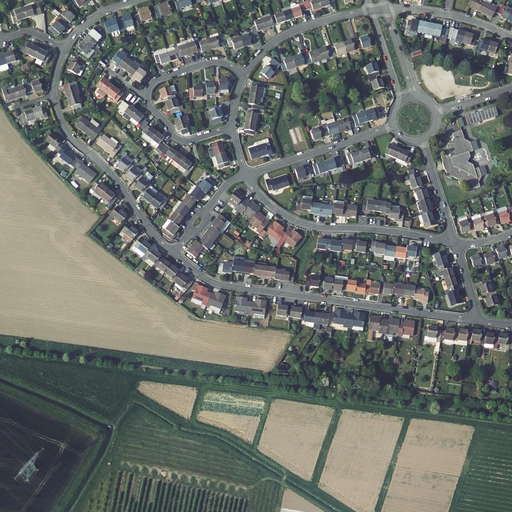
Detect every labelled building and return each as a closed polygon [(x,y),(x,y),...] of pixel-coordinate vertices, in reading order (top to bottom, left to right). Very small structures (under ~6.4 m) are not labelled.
[(177,0),(178,1),(175,2),(178,12),(181,11),(181,9),(191,5),(189,0),(177,0)] [(321,8),(318,0),(311,2),(310,1),(306,2),(309,10),(313,9),(313,11),(321,8)] [(318,0),(321,8),(330,5),(329,3),(333,2),(332,0),(318,0)] [(480,0),(473,0),(470,5),(479,10),(478,11),(485,15),(490,5),(480,0)] [(168,2),(154,7),(158,20),(162,18),(161,16),(172,13),(168,2)] [(39,3),(22,9),(26,18),(32,16),(33,17),(42,14),(39,3)] [(305,11),(302,3),(299,4),(300,8),(291,10),(294,19),(302,16),(301,12),(305,11)] [(490,5),(485,15),(492,18),(495,12),(498,14),(503,5),(500,3),(497,8),(490,5)] [(511,9),(503,5),(498,14),(501,15),(500,17),(507,20),(511,11),(511,9)] [(138,11),(139,14),(135,15),(138,25),(142,23),(142,21),(152,18),(149,7),(138,11)] [(14,23),(19,22),(19,21),(26,18),(22,9),(10,13),(14,23)] [(65,23),(67,20),(70,22),(75,17),(66,10),(62,15),(54,9),(52,12),(57,17),(65,23)] [(283,13),(286,21),(294,19),(291,10),(283,13)] [(277,24),(286,21),(283,13),(271,17),(273,25),(277,24)] [(130,15),(123,17),(123,18),(120,20),(123,31),(127,29),(126,28),(133,25),(130,15)] [(60,34),(65,29),(62,26),(65,23),(57,17),(55,20),(56,21),(51,27),(51,26),(48,30),(57,37),(60,34)] [(273,25),(271,17),(262,20),(266,31),(270,30),(269,28),(274,26),(273,25)] [(107,34),(119,30),(120,32),(123,31),(120,20),(116,21),(116,19),(104,23),(107,34)] [(266,31),(262,20),(254,22),(256,26),(257,32),(262,30),(263,32),(266,31)] [(417,33),(419,22),(412,20),(412,21),(408,21),(406,30),(417,33)] [(417,33),(425,34),(427,23),(419,22),(417,33)] [(427,23),(425,34),(432,36),(435,25),(427,23)] [(444,38),(446,29),(442,28),(442,26),(435,25),(432,36),(440,37),(444,38)] [(252,44),(251,41),(259,39),(257,32),(256,26),(251,28),(252,31),(248,33),(249,34),(240,37),(243,47),(252,44)] [(95,27),(85,38),(88,41),(97,49),(98,49),(99,48),(97,45),(98,44),(97,43),(104,34),(95,27)] [(463,43),(466,32),(459,30),(458,31),(455,30),(452,39),(463,43)] [(473,34),(466,32),(463,43),(474,46),(476,36),(473,35),(473,34)] [(223,44),(220,36),(208,40),(211,50),(220,47),(219,45),(223,44)] [(357,42),(359,50),(372,46),(369,36),(360,39),(360,41),(357,42)] [(234,50),(243,47),(240,37),(231,40),(231,38),(227,40),(230,47),(233,46),(234,50)] [(97,49),(88,41),(85,38),(83,41),(78,47),(79,48),(78,51),(84,56),(86,54),(87,55),(92,49),(95,51),(97,49)] [(193,54),(198,52),(197,50),(195,43),(194,39),(185,42),(186,45),(190,57),(194,55),(193,54)] [(480,52),(480,50),(488,52),(491,41),(483,39),(483,40),(479,39),(476,51),(480,52)] [(202,53),(211,50),(208,40),(199,43),(199,41),(195,43),(197,50),(201,49),(202,53)] [(343,43),(346,53),(356,50),(356,51),(359,50),(357,42),(353,43),(352,40),(343,43)] [(491,41),(488,52),(499,55),(501,46),(498,45),(498,43),(491,41)] [(187,58),(190,57),(186,45),(185,42),(177,44),(178,48),(181,56),(181,58),(186,56),(187,58)] [(23,52),(35,58),(39,50),(32,47),(33,45),(28,43),(23,52)] [(332,49),(334,57),(346,53),(343,43),(335,46),(335,48),(332,49)] [(175,49),(175,51),(166,54),(169,62),(178,59),(177,57),(181,56),(178,48),(175,49)] [(334,57),(332,49),(328,50),(327,48),(318,50),(321,60),(330,57),(330,58),(334,57)] [(11,52),(4,55),(7,64),(19,60),(16,49),(11,51),(11,52)] [(39,50),(35,58),(46,64),(51,54),(46,52),(45,53),(39,50)] [(115,65),(118,67),(125,58),(127,55),(128,55),(121,50),(119,53),(113,61),(116,64),(115,65)] [(309,53),(310,55),(306,56),(309,64),(321,60),(318,50),(309,53)] [(161,65),(169,62),(166,54),(158,56),(158,54),(154,56),(157,64),(161,62),(161,65)] [(0,56),(0,70),(0,71),(9,69),(7,64),(4,55),(0,56)] [(309,64),(306,56),(303,58),(302,55),(293,58),(296,67),(305,64),(305,65),(309,64)] [(125,58),(118,67),(121,69),(122,68),(126,71),(132,63),(125,58)] [(269,79),(281,65),(273,58),(269,62),(271,64),(268,67),(267,65),(261,73),(269,79)] [(281,65),(283,72),(296,67),(293,58),(284,60),(285,62),(281,64),(281,65)] [(67,70),(77,75),(82,63),(75,59),(73,62),(71,61),(67,70)] [(132,63),(126,71),(130,74),(129,75),(132,78),(139,69),(141,66),(134,61),(132,63)] [(378,72),(379,72),(376,63),(366,66),(369,75),(368,75),(369,79),(377,76),(379,75),(378,72)] [(139,69),(132,78),(135,80),(136,79),(140,82),(146,74),(139,69)] [(370,82),(372,82),(375,91),(384,88),(381,79),(378,80),(377,76),(369,79),(370,82)] [(107,94),(113,86),(107,82),(108,81),(103,77),(97,86),(107,94)] [(219,80),(219,84),(215,84),(216,94),(216,97),(220,96),(220,94),(229,93),(228,80),(219,80)] [(39,81),(27,84),(30,92),(33,91),(34,93),(42,90),(39,81)] [(68,98),(78,95),(75,86),(77,85),(76,82),(65,85),(67,89),(65,89),(68,98)] [(265,84),(253,82),(251,95),(261,97),(262,87),(265,88),(265,84)] [(15,88),(18,98),(27,95),(27,93),(30,92),(27,84),(15,88)] [(207,94),(216,94),(215,84),(206,84),(206,88),(202,88),(203,97),(207,97),(207,94)] [(162,99),(167,97),(168,101),(176,99),(174,95),(172,95),(172,93),(176,92),(174,87),(175,87),(175,85),(174,85),(172,85),(172,86),(160,90),(162,99)] [(9,101),(18,98),(15,88),(14,86),(2,90),(5,100),(9,99),(9,101)] [(118,90),(113,86),(107,94),(117,101),(123,93),(119,89),(118,90)] [(194,100),(194,97),(203,97),(202,88),(202,86),(193,87),(193,89),(189,89),(190,100),(194,100)] [(78,95),(68,98),(70,107),(73,106),(74,110),(82,107),(78,95)] [(265,107),(259,106),(261,97),(251,95),(249,104),(253,105),(252,109),(264,110),(265,107)] [(169,110),(171,109),(172,113),(180,111),(176,99),(168,101),(166,102),(169,110)] [(130,107),(123,101),(118,108),(125,113),(123,116),(129,121),(137,111),(130,106),(130,107)] [(222,122),(220,118),(222,117),(219,108),(217,109),(216,105),(208,108),(212,120),(210,121),(211,125),(222,122)] [(41,107),(32,110),(36,119),(44,116),(44,119),(48,117),(45,107),(41,108),(41,107)] [(498,116),(496,107),(468,116),(471,124),(498,116)] [(377,108),(365,113),(368,122),(374,119),(375,120),(380,119),(377,108)] [(246,121),(256,122),(258,113),(263,114),(264,110),(252,109),(252,112),(248,112),(246,121)] [(36,119),(32,110),(24,112),(25,113),(21,115),(22,116),(18,117),(20,124),(24,123),(24,125),(28,124),(27,121),(36,119)] [(144,116),(137,111),(129,121),(139,128),(146,119),(143,117),(144,116)] [(368,122),(365,113),(353,116),(356,127),(362,125),(361,124),(368,122)] [(189,124),(187,115),(174,119),(177,128),(179,127),(180,131),(191,127),(190,124),(189,124)] [(90,123),(83,117),(83,118),(81,116),(76,122),(78,124),(76,126),(84,132),(84,130),(91,135),(89,138),(93,141),(102,129),(98,126),(99,125),(92,120),(90,123)] [(336,123),(339,132),(347,129),(346,126),(350,125),(348,117),(344,118),(344,120),(336,123)] [(247,134),(254,135),(256,122),(246,121),(245,130),(247,130),(247,134)] [(326,136),(339,132),(336,123),(327,125),(326,124),(323,125),(326,136)] [(314,140),(326,136),(323,125),(319,126),(320,128),(311,131),(314,140)] [(147,126),(142,132),(145,134),(143,137),(150,143),(152,140),(157,133),(150,128),(147,126)] [(470,156),(469,152),(473,151),(470,142),(465,139),(462,130),(453,133),(454,138),(452,143),(447,145),(449,150),(446,154),(441,156),(443,163),(446,162),(448,168),(446,169),(448,178),(453,177),(458,179),(460,184),(464,182),(470,185),(471,190),(480,186),(479,182),(481,176),(479,168),(474,169),(473,165),(467,162),(470,156)] [(54,152),(55,150),(58,153),(63,145),(60,143),(61,142),(56,138),(57,137),(52,133),(46,141),(50,144),(47,147),(54,152)] [(164,138),(157,133),(152,140),(150,143),(149,143),(156,148),(155,150),(161,155),(162,152),(160,150),(164,144),(161,142),(164,138)] [(118,150),(117,149),(115,148),(117,146),(116,145),(118,142),(112,137),(110,140),(103,135),(97,143),(104,149),(105,148),(111,153),(109,155),(113,158),(118,150)] [(273,154),(268,139),(256,143),(257,146),(248,149),(252,159),(260,157),(260,155),(268,153),(269,155),(273,154)] [(223,147),(222,142),(211,145),(215,157),(225,154),(223,147)] [(385,154),(397,159),(401,150),(394,147),(395,146),(390,143),(385,154)] [(67,148),(63,145),(58,153),(56,155),(70,165),(75,157),(70,154),(65,151),(67,148)] [(167,146),(162,152),(161,155),(160,156),(170,163),(172,160),(177,153),(171,148),(170,148),(167,146)] [(359,152),(362,161),(375,157),(371,147),(366,148),(366,150),(359,152)] [(407,153),(401,150),(397,159),(396,162),(407,167),(413,154),(408,152),(407,153)] [(133,160),(126,155),(127,154),(124,152),(117,161),(120,163),(118,166),(125,172),(126,170),(133,160)] [(352,153),(347,155),(350,165),(362,161),(359,152),(352,154),(352,153)] [(172,160),(179,165),(185,159),(177,153),(172,160)] [(225,154),(215,157),(212,158),(215,167),(218,165),(219,169),(230,165),(228,160),(227,160),(225,154)] [(328,171),(340,167),(337,157),(332,158),(332,160),(325,162),(328,171)] [(179,165),(189,173),(194,167),(191,164),(192,164),(185,159),(179,165)] [(78,169),(76,172),(90,182),(96,174),(87,168),(87,169),(81,165),(83,162),(80,160),(75,167),(78,169)] [(133,160),(126,170),(129,173),(128,174),(126,176),(133,182),(135,180),(140,173),(132,168),(136,162),(133,160)] [(325,162),(319,164),(318,163),(313,165),(316,175),(328,171),(325,162)] [(311,175),(308,167),(304,169),(304,167),(295,169),(298,179),(311,175)] [(144,181),(141,178),(145,172),(143,170),(140,173),(135,180),(137,182),(136,184),(135,186),(142,192),(150,181),(153,178),(149,175),(144,181)] [(90,182),(76,172),(74,174),(88,185),(90,182)] [(414,189),(422,186),(420,177),(421,177),(420,173),(408,176),(413,189),(414,189)] [(269,191),(273,189),(273,191),(290,186),(286,175),(278,178),(278,180),(270,182),(269,179),(265,180),(269,191)] [(205,194),(211,186),(212,187),(215,184),(207,178),(205,181),(204,180),(198,188),(205,194)] [(153,183),(150,181),(142,192),(145,194),(142,198),(150,203),(156,195),(158,192),(151,186),(153,183)] [(101,197),(107,189),(100,183),(99,185),(96,183),(91,189),(95,192),(101,197)] [(415,192),(417,192),(420,201),(429,198),(426,189),(425,189),(423,186),(422,186),(414,189),(415,192)] [(198,188),(197,187),(190,196),(196,200),(197,201),(198,201),(201,197),(202,198),(205,194),(198,188)] [(101,197),(108,203),(106,206),(109,209),(117,199),(113,196),(115,194),(107,189),(101,197)] [(237,190),(232,196),(228,201),(237,207),(235,209),(239,212),(247,201),(242,198),(241,197),(242,194),(237,190)] [(193,204),(196,200),(190,196),(189,194),(182,203),(191,210),(194,205),(193,204)] [(158,207),(161,209),(165,204),(166,202),(156,195),(150,203),(157,208),(158,207)] [(303,196),(302,201),(298,200),(297,210),(301,210),(301,209),(311,210),(312,203),(313,197),(303,196)] [(423,210),(424,214),(431,212),(433,211),(429,198),(420,201),(417,202),(420,211),(423,210)] [(368,200),(368,202),(364,201),(362,211),(367,211),(367,210),(376,211),(378,202),(368,200)] [(251,205),(247,201),(239,212),(242,214),(244,212),(252,219),(258,212),(261,208),(255,204),(253,206),(251,205)] [(337,215),(343,216),(344,207),(345,202),(334,201),(333,206),(332,214),(338,214),(337,215)] [(390,214),(391,205),(387,204),(387,203),(378,202),(376,211),(386,213),(386,214),(390,214)] [(173,210),(175,212),(183,218),(186,213),(187,214),(191,210),(182,203),(179,207),(176,205),(173,210)] [(323,205),(312,203),(311,210),(310,213),(316,214),(316,215),(321,216),(323,205)] [(323,205),(321,216),(326,217),(326,215),(332,216),(332,214),(333,206),(323,205)] [(400,206),(391,205),(390,214),(389,218),(399,219),(398,221),(403,221),(404,212),(400,211),(400,210),(399,210),(400,206)] [(121,223),(127,215),(120,210),(121,208),(118,206),(108,218),(112,221),(114,218),(121,223)] [(348,207),(344,207),(343,216),(347,217),(347,216),(357,217),(358,207),(348,206),(348,207)] [(498,214),(500,220),(501,224),(511,221),(510,217),(511,216),(511,213),(510,208),(510,207),(506,208),(507,211),(498,214)] [(488,226),(488,227),(497,224),(497,221),(500,220),(498,214),(497,211),(493,212),(493,211),(484,214),(488,226)] [(183,218),(175,212),(169,220),(172,222),(177,226),(180,222),(181,223),(184,218),(183,218)] [(252,219),(249,223),(258,229),(256,231),(260,233),(268,223),(263,220),(262,219),(264,216),(258,212),(252,219)] [(422,215),(427,228),(438,224),(436,220),(434,221),(431,212),(424,214),(422,215)] [(474,228),(476,231),(485,228),(484,227),(488,226),(484,214),(484,213),(480,214),(481,218),(472,221),(474,228)] [(222,234),(230,223),(219,214),(217,217),(218,218),(212,226),(213,227),(221,233),(222,234)] [(459,222),(459,223),(462,233),(471,230),(471,229),(474,228),(472,221),(470,216),(459,219),(459,220),(459,221),(459,222)] [(177,226),(172,222),(169,220),(163,228),(167,231),(164,234),(165,235),(164,237),(169,241),(170,239),(172,240),(174,237),(173,236),(179,228),(177,226)] [(128,222),(121,231),(125,234),(122,237),(130,243),(138,232),(131,226),(132,225),(128,222)] [(275,239),(274,241),(278,244),(280,240),(285,234),(279,229),(281,226),(275,222),(267,232),(275,239)] [(214,242),(221,233),(213,227),(210,231),(209,231),(205,235),(214,242)] [(280,248),(284,243),(285,242),(294,248),(302,237),(296,233),(294,235),(293,234),(288,231),(285,234),(280,240),(278,244),(276,245),(280,248)] [(214,242),(205,235),(202,239),(203,240),(200,244),(208,250),(214,242)] [(134,246),(145,254),(150,247),(151,246),(144,241),(145,239),(141,237),(134,246)] [(318,239),(317,249),(327,250),(327,249),(331,249),(332,240),(328,239),(328,241),(318,239)] [(352,250),(354,240),(348,239),(348,241),(343,240),(342,242),(342,250),(352,251),(352,250)] [(332,240),(331,249),(330,251),(341,252),(342,250),(342,242),(337,242),(337,241),(332,240)] [(358,241),(354,240),(352,250),(356,250),(356,252),(366,253),(367,243),(357,242),(358,241)] [(200,244),(196,241),(190,249),(189,248),(187,251),(196,258),(202,251),(205,253),(208,250),(200,244)] [(371,252),(375,252),(375,253),(385,255),(386,246),(386,245),(376,244),(376,242),(372,242),(371,252)] [(395,258),(396,246),(391,246),(391,247),(386,246),(385,255),(384,260),(394,261),(395,258)] [(402,247),(396,246),(395,258),(406,259),(407,249),(402,248),(402,247)] [(496,252),(499,259),(508,256),(509,258),(511,256),(509,247),(505,249),(505,246),(495,250),(496,252)] [(155,263),(160,257),(161,255),(150,247),(145,254),(144,255),(155,263)] [(417,248),(407,247),(407,249),(406,259),(414,260),(414,257),(416,258),(416,256),(420,257),(421,247),(417,247),(417,248)] [(434,255),(439,268),(448,265),(445,256),(447,255),(446,251),(434,255)] [(483,255),(484,256),(487,265),(499,261),(499,259),(496,252),(492,253),(492,252),(483,255)] [(480,257),(479,255),(470,258),(473,267),(482,264),(483,266),(487,265),(484,256),(480,257)] [(171,265),(160,257),(155,263),(154,264),(165,273),(171,265)] [(256,261),(245,259),(244,263),(243,274),(248,275),(248,273),(254,274),(255,263),(256,261)] [(233,264),(232,271),(238,272),(237,273),(243,274),(244,263),(234,261),(233,264)] [(222,274),(223,273),(232,274),(232,271),(233,264),(224,263),(224,264),(219,263),(218,273),(222,274)] [(264,278),(266,264),(255,263),(254,274),(254,275),(259,276),(259,277),(264,278)] [(442,271),(445,280),(455,277),(452,268),(451,268),(449,264),(448,265),(439,268),(440,272),(442,271)] [(165,273),(173,279),(172,280),(175,282),(181,274),(178,272),(179,271),(171,265),(165,273)] [(277,269),(266,267),(264,278),(269,279),(270,277),(275,278),(276,270),(277,269)] [(276,270),(275,278),(275,280),(284,281),(284,282),(293,284),(295,274),(287,273),(287,272),(285,272),(285,271),(284,271),(276,270)] [(190,279),(189,280),(181,274),(175,282),(183,288),(184,287),(187,289),(193,282),(190,279)] [(309,286),(310,285),(320,286),(321,277),(311,275),(311,277),(307,276),(306,286),(309,286)] [(333,290),(334,280),(324,279),(325,277),(321,277),(320,286),(323,287),(323,289),(333,290)] [(445,280),(448,289),(449,293),(457,290),(459,290),(455,277),(445,280)] [(491,279),(481,282),(483,285),(480,286),(483,295),(487,294),(493,292),(490,283),(492,282),(491,279)] [(334,280),(333,290),(343,291),(343,290),(347,291),(348,280),(344,280),(344,281),(334,280)] [(358,282),(348,280),(347,291),(356,292),(356,293),(360,294),(361,284),(357,283),(358,282)] [(202,304),(206,306),(211,293),(205,292),(206,289),(198,286),(199,284),(195,283),(192,290),(196,291),(192,301),(201,304),(202,304)] [(370,295),(370,294),(379,295),(380,285),(371,284),(371,285),(366,284),(365,294),(370,295)] [(383,295),(384,294),(393,295),(393,294),(394,286),(385,285),(385,286),(380,285),(379,295),(383,295)] [(393,294),(398,295),(398,296),(404,296),(405,286),(394,285),(394,286),(393,294)] [(405,286),(404,296),(409,297),(409,296),(414,297),(415,290),(416,287),(405,286)] [(425,291),(415,290),(414,297),(414,299),(424,301),(424,302),(428,303),(429,293),(425,293),(425,291)] [(460,299),(457,290),(449,293),(448,293),(452,306),(463,303),(462,298),(460,299)] [(493,292),(487,294),(488,298),(486,299),(489,308),(499,304),(496,295),(498,295),(496,291),(493,292)] [(216,296),(211,293),(206,306),(211,307),(211,305),(221,309),(226,296),(218,293),(216,296)] [(250,315),(251,302),(245,301),(246,298),(237,297),(235,311),(245,312),(245,315),(250,315)] [(257,303),(251,302),(250,315),(254,316),(254,317),(264,319),(265,318),(267,301),(258,300),(257,303)] [(288,306),(288,307),(278,306),(277,315),(286,316),(286,315),(291,316),(292,306),(288,306)] [(297,307),(292,306),(291,316),(290,317),(301,318),(303,310),(303,309),(297,308),(297,307)] [(315,323),(316,313),(306,312),(306,311),(303,310),(301,318),(301,320),(305,321),(305,322),(310,322),(309,325),(310,327),(314,327),(315,323)] [(343,327),(348,327),(350,315),(344,314),(345,311),(335,310),(333,324),(344,325),(343,327)] [(325,313),(325,315),(316,313),(315,323),(324,324),(324,323),(329,324),(330,314),(325,313)] [(356,315),(350,315),(348,327),(353,328),(353,330),(363,331),(365,314),(356,313),(356,315)] [(370,316),(369,329),(379,331),(379,333),(383,333),(385,321),(379,320),(379,317),(370,316)] [(391,322),(385,321),(383,333),(388,334),(388,332),(398,333),(400,323),(400,320),(391,318),(391,322)] [(406,324),(400,323),(398,333),(398,336),(402,336),(402,337),(408,338),(409,335),(413,335),(415,322),(406,321),(406,324)] [(429,326),(429,329),(427,340),(440,342),(441,340),(442,331),(438,330),(438,328),(429,326)] [(445,339),(454,340),(456,331),(456,330),(446,329),(446,331),(442,331),(441,340),(444,340),(445,339)] [(459,332),(456,331),(454,340),(454,343),(467,345),(468,341),(469,332),(469,331),(460,329),(459,332)] [(472,340),(481,341),(482,335),(482,331),(473,330),(473,332),(469,332),(468,341),(471,342),(472,340)] [(482,335),(481,341),(481,345),(484,345),(484,348),(493,349),(494,345),(495,336),(495,334),(486,333),(486,336),(482,335)] [(500,334),(499,336),(495,336),(494,345),(498,345),(498,344),(507,345),(509,335),(500,334)] [(281,364),(278,368),(284,372),(287,367),(281,364)]
